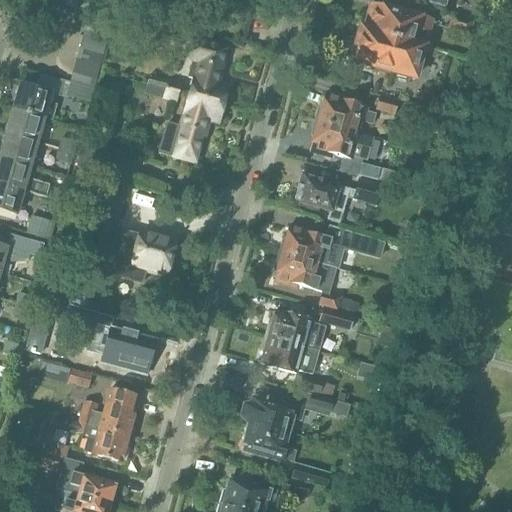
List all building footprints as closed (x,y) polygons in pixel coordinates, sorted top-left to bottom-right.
[(195,0),(165,0),(162,8),(192,20),(199,2),(195,0)] [(447,0),(433,0),(432,5),(445,9),(447,0)] [(90,11),(92,5),(80,2),(79,9),(90,11)] [(113,18),(115,7),(102,4),(99,15),(113,18)] [(365,31),(386,37),(386,38),(412,45),(416,30),(427,33),(428,29),(431,21),(427,20),(373,5),(366,31),(365,31)] [(89,14),(86,26),(108,33),(111,20),(89,14)] [(470,36),(474,23),(452,16),(448,30),(470,36)] [(86,26),(83,37),(105,44),(108,33),(86,26)] [(365,31),(366,31),(362,30),(353,62),(397,74),(396,76),(407,79),(408,76),(416,78),(424,48),(412,45),(386,38),(386,37),(365,31)] [(105,44),(83,37),(80,49),(102,55),(105,44)] [(187,52),(187,56),(188,59),(189,62),(192,64),(187,79),(194,81),(189,96),(190,96),(223,106),(225,106),(226,106),(229,94),(227,92),(228,88),(215,85),(216,81),(219,81),(222,70),(219,69),(225,49),(198,42),(198,43),(196,44),(192,45),(190,47),(188,49),(187,52)] [(102,55),(80,49),(76,61),(98,67),(102,55)] [(98,67),(76,61),(73,72),(95,79),(98,67)] [(73,72),(70,83),(92,90),(95,79),(73,72)] [(150,75),(148,85),(179,94),(182,83),(150,75)] [(92,90),(70,83),(67,96),(89,102),(92,90)] [(12,109),(43,118),(52,121),(57,105),(48,102),(51,93),(19,84),(12,109)] [(179,94),(148,85),(147,85),(144,96),(176,104),(179,94)] [(326,94),(318,123),(355,133),(359,122),(372,126),(375,115),(366,113),(368,109),(349,103),(350,100),(326,94)] [(166,125),(158,154),(193,164),(201,136),(203,137),(204,135),(207,125),(204,124),(205,120),(208,121),(218,124),(219,120),(222,119),(226,106),(225,106),(223,106),(190,96),(189,96),(184,117),(180,129),(166,125)] [(432,96),(428,111),(450,117),(454,102),(432,96)] [(396,115),(398,103),(378,99),(376,111),(396,115)] [(403,106),(399,123),(423,129),(428,113),(403,106)] [(43,118),(12,109),(5,133),(36,142),(43,118)] [(318,123),(309,152),(332,159),(333,156),(353,162),(354,159),(366,162),(373,139),(355,133),(318,123)] [(36,142),(5,133),(0,149),(0,157),(29,166),(36,142)] [(58,148),(75,153),(78,141),(61,137),(58,148)] [(117,157),(82,147),(76,169),(111,179),(117,157)] [(75,153),(58,148),(55,160),(72,164),(75,153)] [(63,189),(49,185),(26,178),(29,166),(0,157),(0,184),(22,191),(45,197),(60,202),(63,189)] [(394,187),(400,189),(403,176),(398,174),(362,164),(358,177),(359,177),(361,177),(394,187)] [(356,192),(304,176),(301,189),(299,188),(295,201),(330,212),(328,221),(340,225),(348,200),(377,209),(383,188),(360,181),(356,192)] [(22,191),(0,184),(0,210),(15,215),(22,191)] [(103,214),(101,223),(116,227),(125,192),(96,186),(90,211),(103,214)] [(511,196),(501,235),(511,238),(511,196)] [(31,217),(26,235),(50,242),(55,223),(31,217)] [(288,227),(281,255),(315,265),(336,271),(338,271),(344,250),(372,259),(379,261),(385,244),(340,231),(328,228),(325,238),(311,234),(288,227)] [(125,234),(112,277),(141,285),(145,271),(165,277),(176,241),(141,231),(139,238),(125,234)] [(0,267),(2,261),(27,260),(29,255),(37,257),(41,244),(8,234),(5,246),(0,244),(0,267)] [(281,255),(273,282),(295,288),(295,287),(316,292),(322,294),(329,296),(336,271),(315,265),(281,255)] [(511,287),(487,280),(472,330),(499,337),(491,363),(511,369),(511,287)] [(55,300),(64,302),(86,309),(88,300),(57,291),(55,300)] [(33,298),(18,294),(15,304),(31,309),(33,298)] [(322,294),(318,308),(322,309),(338,313),(354,317),(354,318),(356,318),(360,304),(342,299),(329,296),(322,294)] [(15,304),(12,316),(28,320),(31,309),(15,304)] [(322,309),(318,324),(350,333),(354,318),(354,317),(338,313),(322,309)] [(274,312),(267,338),(307,349),(317,352),(319,353),(323,337),(326,328),(317,326),(308,323),(309,320),(280,312),(279,314),(274,312)] [(41,356),(48,327),(33,323),(25,352),(41,356)] [(114,329),(111,341),(106,356),(135,364),(132,373),(145,376),(155,342),(136,337),(136,335),(114,329)] [(267,338),(260,364),(266,366),(265,368),(293,375),(294,372),(304,375),(306,375),(312,377),(319,353),(317,352),(307,349),(267,338)] [(5,342),(2,354),(18,358),(21,346),(5,342)] [(38,378),(52,382),(56,367),(42,363),(38,378)] [(91,376),(71,371),(64,369),(62,377),(69,379),(68,384),(88,389),(91,376)] [(334,386),(302,378),(299,390),(330,399),(334,386)] [(0,379),(0,394),(7,396),(11,382),(0,379)] [(85,400),(78,422),(128,436),(140,398),(110,389),(102,414),(94,412),(96,404),(85,400)] [(477,399),(454,392),(450,406),(473,413),(477,399)] [(242,405),(238,419),(245,426),(247,427),(248,424),(286,433),(289,420),(300,423),(303,412),(304,410),(306,402),(302,401),(294,399),(283,397),(281,403),(256,396),(255,398),(251,397),(249,403),(242,405)] [(311,398),(308,407),(327,412),(330,413),(332,404),(333,402),(311,396),(311,398)] [(74,433),(76,422),(62,419),(54,417),(51,428),(74,433)] [(128,436),(78,422),(75,433),(87,436),(83,451),(91,453),(91,454),(121,463),(128,436)] [(247,427),(241,451),(282,462),(283,461),(293,464),(296,454),(287,451),(292,435),(292,434),(286,433),(248,424),(247,427)] [(0,472),(3,473),(7,456),(10,444),(0,441),(0,472)] [(48,442),(45,454),(66,459),(69,448),(48,442)] [(68,494),(77,496),(110,505),(111,500),(114,498),(116,491),(114,489),(115,483),(81,474),(83,466),(40,454),(36,468),(59,475),(55,490),(67,493),(68,494)] [(330,476),(296,467),(292,481),(326,491),(330,476)] [(222,504),(249,511),(259,511),(262,502),(273,505),(277,492),(229,478),(226,491),(221,492),(219,499),(222,504)] [(320,489),(291,481),(284,480),(281,495),(288,496),(288,495),(308,499),(308,498),(318,500),(320,489)] [(109,509),(110,505),(77,496),(68,494),(67,493),(61,511),(110,511),(109,509)] [(46,511),(48,505),(26,499),(22,511),(46,511)]
